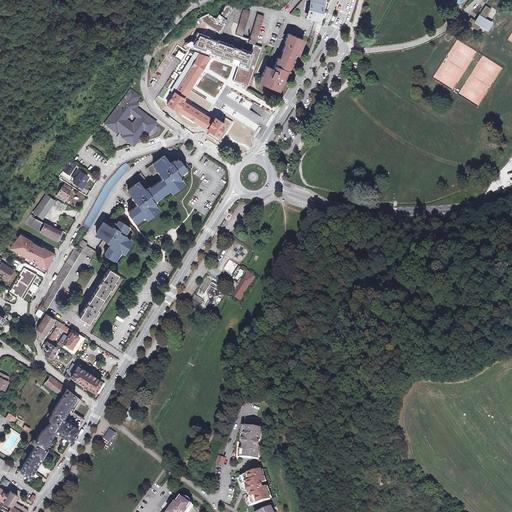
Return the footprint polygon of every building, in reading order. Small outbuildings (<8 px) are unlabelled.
[(322,0),(311,0),(307,16),(318,18),(322,0)] [(200,21),(217,32),(233,8),(227,4),(226,5),(225,4),(219,14),(217,13),(214,18),(207,13),(198,17),(200,21)] [(491,9),(485,5),(479,16),(480,16),(477,21),(471,17),(467,23),(478,30),(481,25),(486,29),(490,22),(485,18),(491,9)] [(242,12),(235,35),(241,37),(250,12),(244,10),(242,12)] [(263,17),(257,15),(248,42),(252,43),(254,44),(263,17)] [(208,29),(204,35),(209,37),(209,38),(214,39),(216,34),(208,29)] [(207,54),(209,51),(219,55),(218,57),(238,64),(232,81),(247,86),(262,47),(254,44),(252,43),(249,52),(217,41),(217,42),(214,41),(215,40),(214,39),(209,38),(209,37),(204,35),(196,33),(195,35),(196,36),(188,48),(207,54)] [(476,36),(471,33),(468,38),(473,41),(476,36)] [(307,42),(289,34),(285,44),(287,45),(281,59),(280,59),(275,70),(268,67),(260,84),(281,93),(289,73),(291,74),(298,57),(300,58),(307,42)] [(172,79),(170,78),(155,101),(162,111),(169,105),(177,110),(177,109),(208,129),(208,130),(217,136),(225,124),(215,118),(213,121),(182,101),(184,99),(184,98),(199,72),(200,73),(206,64),(205,63),(209,57),(190,50),(172,79)] [(112,125),(118,130),(116,132),(123,137),(124,135),(131,139),(129,141),(133,145),(144,131),(147,127),(150,130),(155,123),(135,107),(134,108),(131,106),(134,102),(138,96),(131,91),(106,124),(111,127),(112,125)] [(228,105),(225,107),(234,117),(239,113),(235,108),(232,110),(228,105)] [(167,162),(165,158),(148,171),(159,184),(153,189),(142,176),(136,180),(139,185),(129,193),(137,203),(140,207),(135,211),(129,215),(137,224),(146,217),(147,219),(154,213),(156,215),(160,212),(154,204),(171,191),(172,192),(179,187),(181,189),(185,185),(179,177),(187,170),(179,161),(178,163),(172,167),(167,162)] [(70,161),(63,171),(68,174),(75,164),(70,161)] [(124,168),(122,166),(121,165),(106,183),(83,224),(86,226),(89,227),(111,189),(127,171),(124,168)] [(73,182),(80,186),(84,180),(87,175),(80,171),(73,182)] [(65,183),(62,187),(70,191),(72,188),(65,183)] [(70,191),(62,187),(61,186),(60,188),(61,189),(56,196),(64,201),(70,192),(70,191)] [(46,194),(33,211),(42,217),(54,200),(46,194)] [(55,228),(31,217),(32,215),(30,214),(23,223),(50,237),(55,228)] [(122,234),(127,225),(118,219),(116,221),(112,227),(106,223),(102,221),(95,233),(103,238),(95,251),(102,256),(104,253),(114,259),(120,249),(121,251),(126,243),(128,244),(131,239),(122,234)] [(55,228),(50,237),(56,241),(58,237),(57,236),(60,231),(55,228)] [(31,241),(20,235),(12,246),(16,248),(14,250),(23,255),(23,254),(35,261),(34,261),(46,268),(50,260),(50,259),(53,253),(41,246),(41,247),(30,241),(31,241)] [(87,244),(81,239),(77,245),(83,249),(82,250),(83,251),(83,252),(91,257),(95,251),(86,246),(87,244)] [(83,249),(77,245),(76,244),(40,305),(38,309),(44,312),(46,309),(47,310),(82,250),(83,249)] [(232,277),(240,265),(224,255),(217,267),(232,277)] [(13,269),(2,262),(1,263),(0,262),(0,275),(7,279),(13,269)] [(35,274),(24,268),(19,275),(21,276),(16,285),(14,284),(10,291),(21,298),(35,274)] [(253,274),(246,270),(245,271),(246,271),(241,278),(248,282),(249,283),(253,276),(252,274),(253,274)] [(87,309),(81,319),(90,325),(94,319),(95,319),(100,312),(99,311),(111,291),(113,292),(117,285),(116,284),(120,277),(110,271),(104,282),(103,281),(101,284),(102,285),(89,306),(89,305),(87,309)] [(35,274),(21,298),(22,299),(37,275),(35,274)] [(248,282),(241,278),(239,277),(236,282),(237,283),(231,293),(239,298),(243,292),(242,292),(248,282)] [(101,284),(103,281),(102,281),(85,308),(87,309),(89,305),(89,306),(102,285),(101,284)] [(3,300),(12,302),(13,295),(4,294),(3,300)] [(3,313),(0,316),(0,327),(1,326),(0,325),(4,320),(6,321),(9,318),(3,313)] [(54,319),(46,314),(44,317),(37,328),(38,329),(37,331),(37,337),(39,344),(54,319)] [(62,325),(63,324),(59,322),(49,338),(53,341),(56,337),(59,339),(57,343),(73,354),(84,337),(71,329),(71,330),(62,325)] [(47,358),(49,361),(52,361),(59,350),(49,343),(47,347),(48,347),(48,351),(49,351),(47,355),(49,356),(47,358)] [(71,376),(77,366),(73,363),(65,376),(69,379),(71,376)] [(77,366),(71,376),(84,385),(83,385),(88,388),(88,387),(95,392),(95,391),(98,393),(104,383),(95,376),(91,373),(90,373),(78,365),(77,366)] [(44,384),(51,389),(57,382),(50,376),(44,384)] [(57,382),(51,389),(59,395),(64,387),(57,382)] [(33,444),(34,445),(19,470),(29,476),(29,475),(32,471),(46,448),(46,447),(54,434),(52,432),(54,430),(56,431),(70,440),(78,428),(78,427),(84,418),(73,411),(80,400),(66,389),(57,402),(51,413),(49,412),(39,429),(41,431),(38,434),(35,437),(32,439),(29,441),(29,442),(31,445),(33,444)] [(16,417),(9,412),(6,417),(13,422),(16,417)] [(260,474),(258,462),(261,432),(257,432),(257,421),(244,420),(242,431),(240,431),(237,460),(250,461),(250,466),(253,468),(253,472),(251,472),(251,477),(239,481),(242,488),(246,486),(251,500),(247,502),(250,509),(270,502),(274,501),(264,472),(260,474)] [(116,435),(110,431),(104,439),(111,443),(116,435)] [(10,465),(0,458),(0,467),(6,471),(10,465)] [(173,491),(159,511),(185,511),(191,504),(173,491)] [(14,501),(17,497),(9,492),(7,494),(6,493),(5,494),(2,492),(1,495),(5,498),(3,501),(11,506),(14,501)] [(0,505),(0,508),(6,511),(7,511),(11,506),(3,501),(0,505)] [(11,506),(7,511),(26,511),(28,510),(14,501),(11,506)]
